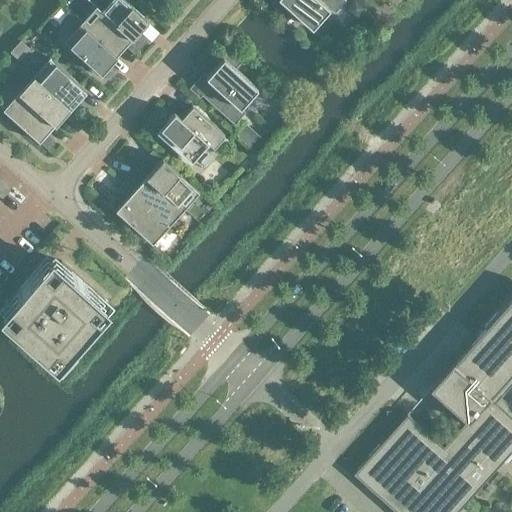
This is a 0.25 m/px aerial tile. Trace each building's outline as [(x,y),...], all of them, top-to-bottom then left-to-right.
[(89,0),(100,10),(141,45),(148,38),(135,26),(144,16),(125,0),(89,0)] [(272,0),(271,2),(283,13),(289,6),(311,26),(329,6),(334,11),(344,0),(272,0)] [(81,21),(80,21),(113,50),(121,41),(134,53),(141,45),(100,10),(86,25),(81,21)] [(113,50),(80,21),(65,39),(110,80),(117,71),(104,60),(113,50)] [(215,79),(202,94),(234,123),(245,111),(240,106),(257,86),(235,66),(241,60),(229,49),(208,73),(215,79)] [(48,58),(34,74),(79,114),(86,106),(73,95),(82,85),(45,52),(44,54),(48,58)] [(79,114),(34,74),(20,90),(15,86),(14,87),(51,119),(59,110),(72,122),(79,114)] [(51,119),(14,87),(19,92),(4,109),(48,148),(55,140),(42,129),(51,119)] [(172,113),(150,137),(162,148),(168,141),(190,161),(208,141),(213,146),(224,134),(192,105),(179,119),(172,113)] [(158,168),(150,177),(182,206),(196,190),(200,194),(202,192),(153,148),(145,157),(158,168)] [(182,206),(150,177),(141,187),(129,175),(122,183),(167,223),(182,206)] [(0,194),(2,197),(9,189),(0,179),(0,194)] [(167,223),(122,183),(115,191),(128,202),(119,212),(151,241),(167,223)] [(114,307),(61,260),(51,272),(39,261),(32,270),(34,272),(40,264),(50,273),(47,275),(46,274),(40,281),(42,282),(33,292),(21,282),(15,289),(13,288),(12,289),(13,291),(0,305),(0,311),(43,351),(47,346),(65,362),(114,307)] [(413,405),(353,473),(396,511),(455,511),(502,460),(504,462),(511,453),(511,415),(495,401),(511,382),(511,295),(475,336),(486,346),(477,356),(466,346),(465,347),(476,357),(463,372),(452,362),(430,387),(466,419),(449,438),(413,405)]
